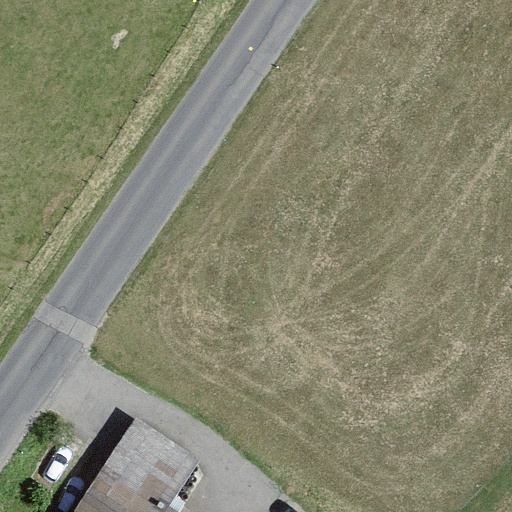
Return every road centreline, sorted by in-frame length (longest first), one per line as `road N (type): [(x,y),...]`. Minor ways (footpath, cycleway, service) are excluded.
road 1 (tertiary): [(0,420),(287,0)]
road 2 (unknown): [(45,353),(256,496)]
